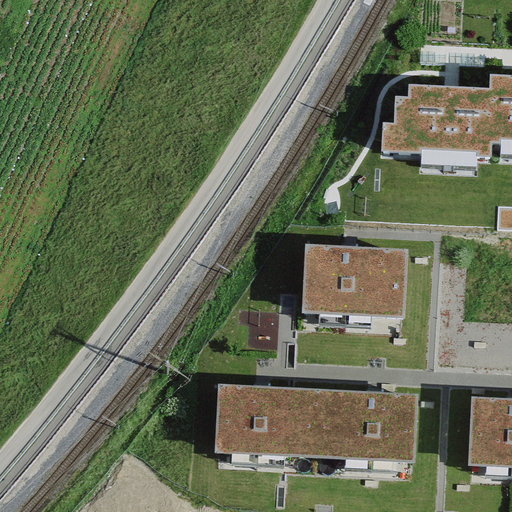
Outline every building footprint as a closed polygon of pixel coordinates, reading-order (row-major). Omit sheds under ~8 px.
[(511,78),(491,78),(491,90),(410,86),(409,98),(395,98),(393,123),(382,123),(381,153),(491,159),(492,142),(511,143),(511,78)] [(511,206),(500,206),(499,229),(511,229),(511,206)] [(407,261),(309,256),(306,330),(403,332),(407,261)] [(320,400),(221,398),(219,463),(314,471),(320,400)] [(417,404),(320,400),(314,471),(414,473),(417,404)] [(511,407),(473,404),(473,477),(511,479),(511,407)]
